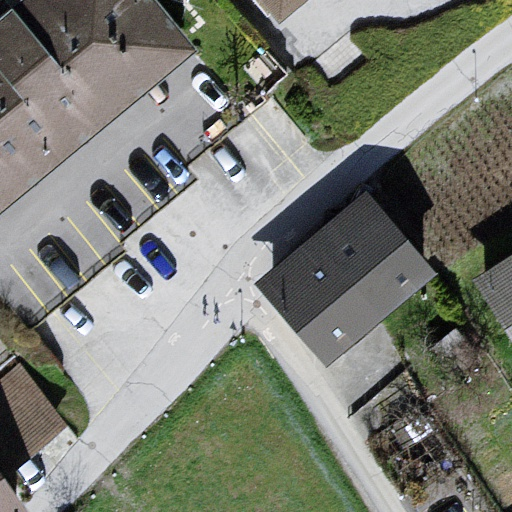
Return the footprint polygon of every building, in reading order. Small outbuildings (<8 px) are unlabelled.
[(156,0),(13,0),(0,11),(0,214),(198,52),(156,0)] [(223,0),(240,20),(264,0),(223,0)] [(371,190),(259,281),(324,361),(436,270),(371,190)] [(511,250),(477,272),(511,329),(511,250)] [(39,365),(0,377),(0,455),(35,444),(25,416),(53,407),(39,365)]
